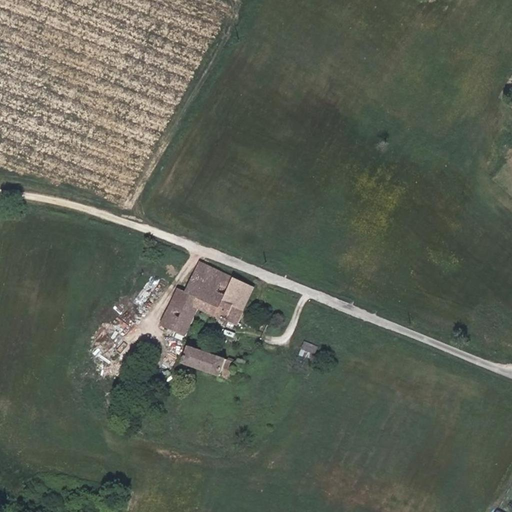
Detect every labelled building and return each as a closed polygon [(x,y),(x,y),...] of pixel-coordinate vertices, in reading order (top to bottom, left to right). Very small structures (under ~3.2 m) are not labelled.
[(211,313),(238,325),(245,308),(225,300),(235,276),(202,259),(196,272),(212,279),(207,292),(217,297),(211,313)] [(212,279),(196,272),(188,291),(198,295),(201,289),(207,292),(212,279)] [(235,276),(225,300),(245,308),(255,285),(235,276)] [(189,335),(200,308),(211,313),(217,297),(207,292),(201,289),(198,295),(188,291),(180,287),(163,323),(189,335)] [(208,372),(215,355),(192,347),(187,364),(208,372)] [(208,372),(241,385),(249,364),(239,360),(238,363),(215,355),(208,372)]
